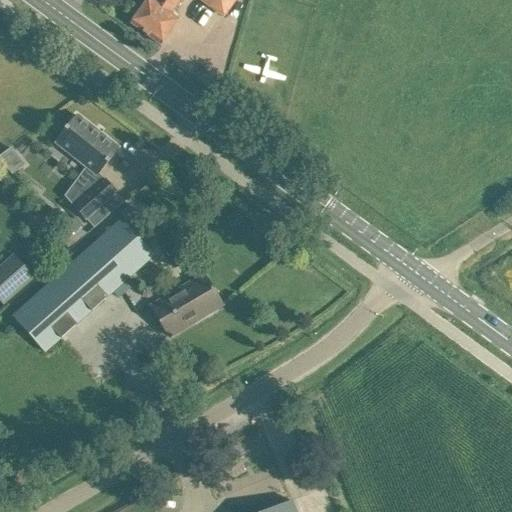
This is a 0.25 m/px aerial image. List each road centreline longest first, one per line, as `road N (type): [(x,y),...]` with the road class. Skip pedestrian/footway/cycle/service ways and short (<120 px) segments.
road 1 (tertiary): [(425,278),(41,0)]
road 2 (unclassified): [(51,511),(317,353),(425,278)]
